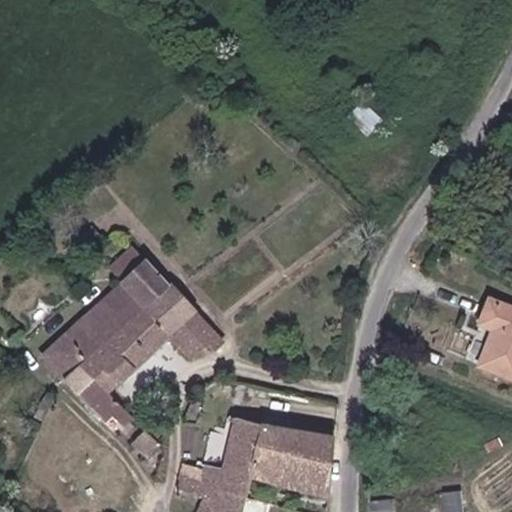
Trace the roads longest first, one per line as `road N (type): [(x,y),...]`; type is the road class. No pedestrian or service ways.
road 1 (unclassified): [(354,511),(367,343),(397,268),(511,79)]
road 2 (unknown): [(367,343),(278,313),(241,311),(209,338),(175,418),(159,511)]
